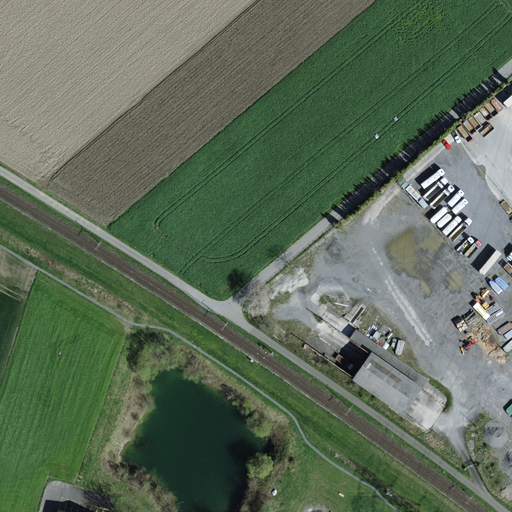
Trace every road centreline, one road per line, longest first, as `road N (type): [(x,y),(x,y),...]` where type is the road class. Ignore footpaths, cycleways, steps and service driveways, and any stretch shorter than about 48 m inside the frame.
road 1 (residential): [(227,313),(511,67)]
road 2 (unclassified): [(504,511),(227,313)]
road 3 (unclassified): [(227,313),(0,171)]
